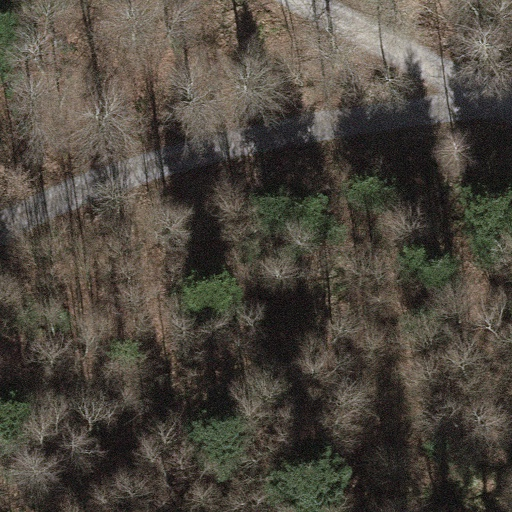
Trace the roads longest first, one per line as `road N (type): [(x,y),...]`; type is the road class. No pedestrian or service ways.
road 1 (track): [(511,94),(193,153),(61,197),(0,230)]
road 2 (track): [(300,0),(511,111)]
